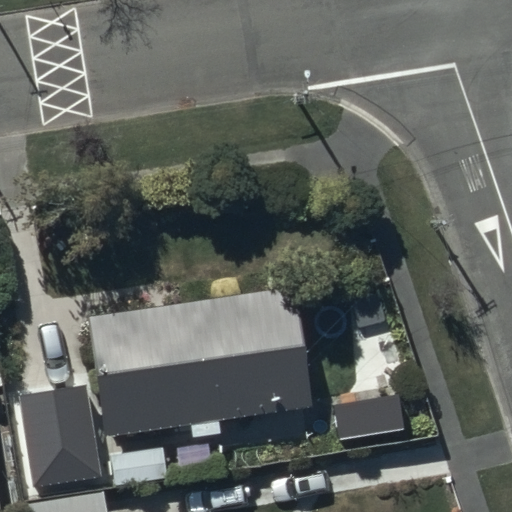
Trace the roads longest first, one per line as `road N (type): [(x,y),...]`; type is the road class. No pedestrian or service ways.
road 1 (residential): [(437,8),(0,76)]
road 2 (residential): [(437,8),(511,231)]
